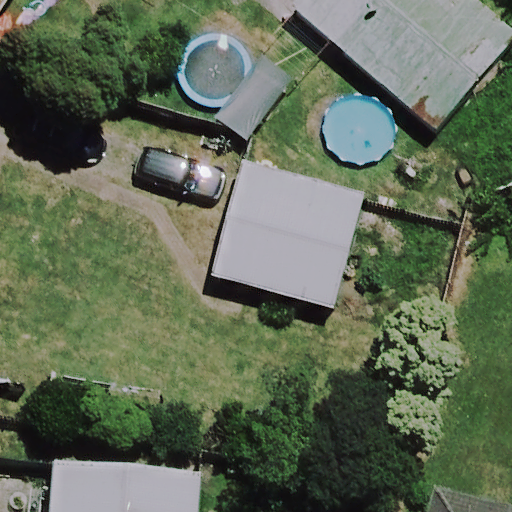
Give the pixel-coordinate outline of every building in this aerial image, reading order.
[(0,0),(0,50),(1,51),(30,0),(0,0)] [(510,54),(448,0),(306,0),(287,22),(427,147),(510,54)] [(356,212),(237,179),(206,290),(325,324),(356,212)] [(193,511),(195,483),(47,475),(45,511),(193,511)] [(511,511),(439,494),(434,511),(511,511)]
